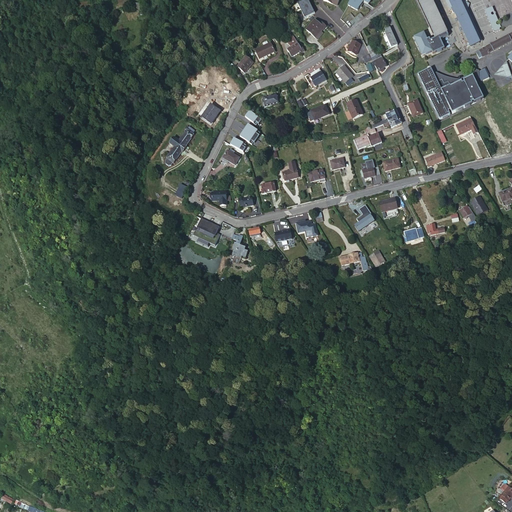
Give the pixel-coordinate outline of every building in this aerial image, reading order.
[(314,13),(307,0),(306,0),(298,5),(305,18),(314,13)] [(349,0),(347,6),(357,11),(362,1),(368,4),(369,0),(349,0)] [(438,15),(431,0),(417,0),(435,38),(447,33),(440,20),(441,19),(439,15),(438,15)] [(470,47),(474,45),(479,43),(464,11),(460,3),(458,0),(448,0),(452,9),(451,9),(453,14),(454,13),(470,47)] [(469,4),(464,2),(460,3),(464,11),(467,9),(469,4)] [(140,4),(136,8),(140,8),(141,16),(146,15),(145,5),(140,6),(140,4)] [(482,41),(467,9),(464,11),(479,43),(482,41)] [(511,9),(496,17),(497,19),(498,19),(499,19),(499,20),(499,21),(498,22),(500,26),(501,26),(502,26),(502,27),(511,24),(511,9)] [(409,12),(400,16),(409,35),(418,31),(409,12)] [(322,27),(314,20),(306,30),(315,38),(321,32),(323,33),(327,28),(323,25),(322,27)] [(388,50),(397,45),(390,28),(385,30),(386,33),(384,33),(386,37),(383,38),(388,50)] [(435,38),(429,41),(428,39),(425,40),(422,33),(413,37),(421,56),(431,52),(431,54),(443,49),(439,40),(448,36),(447,33),(435,38)] [(478,52),(476,53),(479,59),(508,43),(511,41),(511,33),(484,49),(485,51),(481,53),(480,51),(478,52)] [(300,50),(293,37),(287,41),(291,48),(287,50),(291,58),(300,52),(299,50),(300,50)] [(352,42),(348,50),(350,51),(349,53),(356,56),(360,46),(352,42)] [(270,44),(264,47),(255,51),(260,60),(274,52),(270,44)] [(363,57),(365,63),(371,60),(368,54),(363,57)] [(371,58),(377,72),(380,71),(380,72),(384,70),(383,69),(386,67),(380,54),(374,56),(371,58)] [(238,68),(245,74),(253,63),(246,58),(238,68)] [(511,79),(506,62),(494,76),(511,79)] [(365,66),(369,74),(374,71),(371,64),(365,66)] [(353,77),(344,66),(336,73),(347,87),(353,81),(351,78),(353,77)] [(431,74),(428,68),(420,72),(417,73),(436,119),(447,115),(446,111),(448,110),(449,114),(481,100),(476,86),(472,79),(450,88),(448,83),(444,85),(442,80),(436,82),(433,74),(433,73),(431,74)] [(310,74),(312,77),(314,79),(312,80),(316,87),(326,81),(319,69),(310,74)] [(435,72),(433,74),(436,82),(442,80),(444,85),(448,83),(450,88),(472,79),(476,86),(477,85),(478,79),(475,73),(478,72),(476,70),(475,71),(473,72),(471,74),(469,75),(466,77),(463,78),(459,80),(457,80),(456,80),(454,79),(451,79),(449,78),(447,77),(444,76),(443,76),(441,75),(438,73),(435,72)] [(478,72),(475,73),(478,79),(479,82),(487,79),(483,70),(478,72)] [(504,134),(511,129),(511,114),(511,113),(509,114),(491,79),(479,84),(504,134)] [(278,103),(276,96),(264,99),(266,106),(278,103)] [(296,101),(299,107),(307,104),(305,98),(296,101)] [(416,100),(410,103),(411,104),(408,106),(413,118),(422,114),(416,100)] [(346,105),(348,111),(349,110),(353,119),(362,115),(356,101),(346,105)] [(211,124),(219,111),(211,105),(202,117),(211,124)] [(310,111),(314,120),(320,118),(320,119),(329,115),(325,105),(310,111)] [(399,118),(396,110),(385,114),(387,119),(372,125),(374,129),(382,125),(389,123),(393,121),(399,118)] [(244,117),(257,126),(261,120),(248,111),(244,117)] [(401,124),(399,118),(393,121),(396,126),(398,125),(401,124)] [(478,133),(471,119),(456,127),(460,135),(471,130),(473,135),(478,133)] [(250,143),(256,132),(247,127),(242,137),(247,139),(246,141),(250,143)] [(404,138),(411,135),(408,127),(401,130),(404,138)] [(169,145),(174,148),(163,163),(170,167),(172,164),(173,165),(181,153),(182,154),(186,148),(185,147),(194,136),(187,131),(178,142),(173,139),(169,145)] [(378,134),(369,137),(367,138),(370,145),(370,146),(370,147),(381,143),(378,134)] [(369,137),(368,135),(353,141),(357,150),(365,147),(370,145),(367,138),(369,137)] [(229,145),(243,152),(247,145),(233,138),(229,145)] [(235,165),(239,158),(234,155),(235,152),(230,150),(229,152),(227,151),(223,159),(235,165)] [(445,161),(441,153),(425,159),(428,168),(445,161)] [(344,168),(342,159),(330,162),(332,171),(344,168)] [(399,169),(397,160),(382,163),(385,172),(399,169)] [(298,178),(295,162),(289,164),(290,171),(283,173),(284,180),(285,181),(290,180),(298,178)] [(375,177),(373,168),(361,171),(362,171),(360,172),(361,178),(363,177),(364,180),(375,177)] [(324,179),(322,170),(308,174),(310,183),(324,179)] [(261,193),(261,195),(267,193),(275,191),(273,183),(259,186),(261,193)] [(183,198),(187,187),(179,184),(175,196),(183,198)] [(473,189),(476,193),(482,189),(479,185),(473,189)] [(511,188),(499,194),(504,207),(511,203),(511,188)] [(226,206),(225,193),(212,193),(212,202),(220,202),(220,206),(226,206)] [(251,197),(238,201),(240,209),(253,205),(251,197)] [(470,203),(478,217),(488,211),(480,197),(475,200),(476,200),(470,203)] [(379,203),(381,211),(396,207),(394,199),(379,203)] [(468,209),(466,207),(460,211),(465,219),(468,217),(472,222),(474,221),(477,220),(469,208),(468,209)] [(372,222),(366,215),(355,223),(360,230),(372,222)] [(211,229),(217,230),(218,226),(210,224),(210,222),(205,221),(205,223),(199,222),(198,227),(211,229)] [(472,222),(469,224),(472,229),(477,227),(474,221),(472,222)] [(318,236),(315,225),(311,226),(310,222),(305,223),(300,225),(296,226),(298,234),(305,232),(307,238),(318,236)] [(434,225),(426,226),(428,234),(430,234),(431,236),(445,233),(444,229),(435,230),(434,225)] [(416,230),(415,229),(404,232),(405,236),(404,236),(406,243),(424,238),(421,228),(416,230)] [(274,234),(277,244),(292,240),(289,231),(274,234)] [(246,245),(240,243),(243,236),(239,235),(239,236),(237,241),(237,242),(235,241),(233,249),(234,249),(232,255),(241,258),(242,256),(246,257),(248,252),(244,250),(246,245)] [(368,256),(375,268),(385,262),(379,250),(368,256)] [(283,257),(277,251),(274,253),(280,260),(283,257)] [(367,263),(365,257),(362,258),(361,253),(340,258),(342,266),(360,262),(361,265),(362,265),(364,272),(369,270),(369,271),(372,270),(371,266),(368,267),(367,263)] [(511,489),(508,486),(504,492),(501,495),(503,496),(500,499),(505,503),(508,501),(511,496),(511,489)] [(2,492),(0,498),(11,504),(13,499),(4,494),(5,493),(2,492)] [(29,506),(19,501),(17,506),(28,511),(29,506)]
